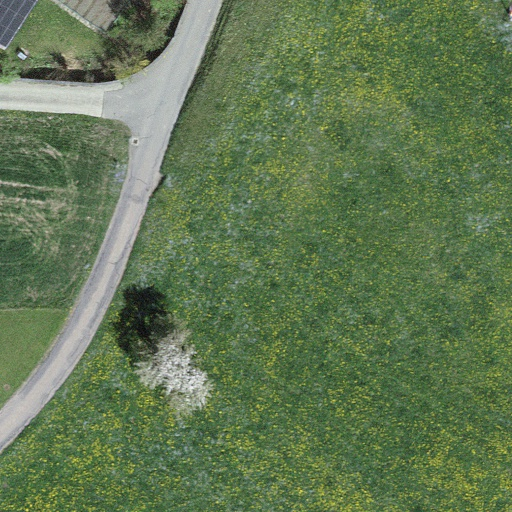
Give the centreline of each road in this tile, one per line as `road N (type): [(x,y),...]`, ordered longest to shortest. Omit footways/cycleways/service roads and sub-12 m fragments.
road 1 (track): [(0,422),(55,377),(201,0)]
road 2 (track): [(0,100),(166,91)]
